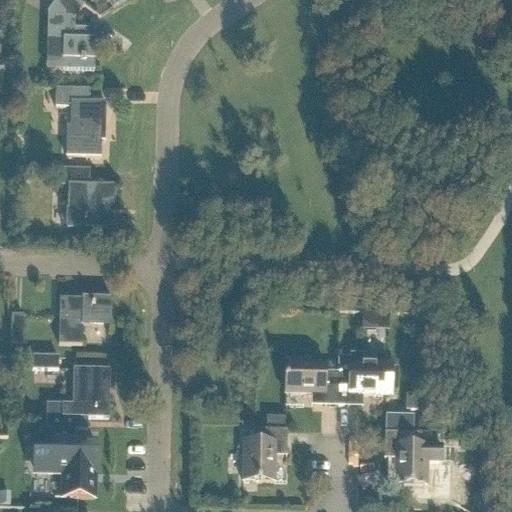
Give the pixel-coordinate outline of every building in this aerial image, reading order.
[(60,0),(48,18),(46,70),(64,71),(63,77),(93,78),(93,71),(94,71),(95,34),(75,33),(75,23),(84,11),(69,0),(60,0)] [(107,1),(114,12),(132,0),(94,0),(99,6),(107,1)] [(55,93),(54,112),(71,112),(70,132),(67,132),(66,161),(100,162),(101,134),(104,134),(105,108),(89,107),(89,94),(55,93)] [(6,138),(6,151),(19,151),(19,144),(14,138),(6,138)] [(53,173),(52,189),(68,190),(67,231),(107,232),(108,208),(114,208),(114,190),(88,189),(88,174),(53,173)] [(59,302),(57,349),(81,350),(82,326),(111,327),(112,302),(83,301),(82,303),(59,302)] [(11,319),(10,348),(23,348),(24,319),(11,319)] [(33,358),(33,372),(58,373),(58,359),(33,358)] [(337,378),(336,411),(349,412),(349,407),(363,407),(363,401),(388,402),(389,369),(350,368),(350,361),(338,361),(337,378)] [(323,411),(336,411),(337,378),(325,378),(326,368),(285,366),(284,398),(314,400),(314,408),(323,408),(323,411)] [(46,433),(52,433),(86,434),(86,423),(108,423),(109,375),(74,374),(72,410),(47,409),(46,433)] [(405,397),(405,413),(418,413),(418,397),(405,397)] [(384,419),(384,438),(412,439),(412,420),(384,419)] [(265,420),(265,432),(277,433),(278,420),(265,420)] [(243,446),(241,487),(274,488),(275,447),(285,448),(286,436),(255,435),(255,427),(256,423),(244,423),(244,434),(252,434),(252,446),(243,446)] [(62,502),(93,503),(95,447),(52,446),(52,433),(46,433),(39,433),(39,445),(37,445),(36,477),(63,478),(62,502)] [(412,439),(384,438),(384,450),(388,450),(388,461),(394,462),(393,490),(411,490),(411,501),(429,501),(439,492),(439,467),(443,467),(443,447),(431,447),(431,439),(412,439)]
